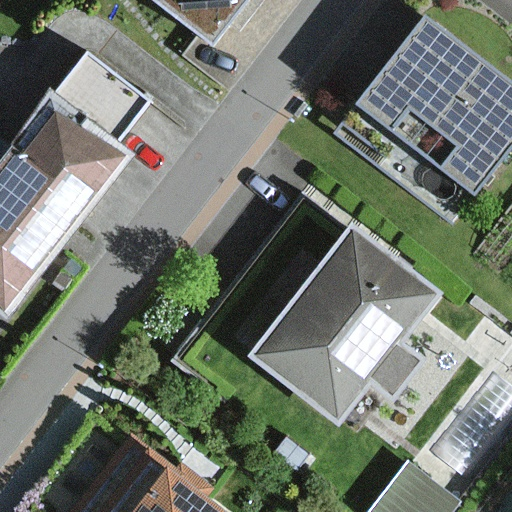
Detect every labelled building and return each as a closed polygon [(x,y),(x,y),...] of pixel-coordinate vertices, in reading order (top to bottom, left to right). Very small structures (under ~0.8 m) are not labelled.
[(158,0),(214,42),(233,17),(243,24),(261,0),(158,0)] [(511,154),(511,82),(423,14),(356,101),(480,196),(511,154)] [(0,292),(107,161),(35,103),(0,145),(0,292)] [(302,193),(170,361),(306,468),(439,300),(302,193)] [(222,511),(121,442),(72,511),(222,511)] [(453,511),(465,495),(411,457),(372,511),(453,511)]
